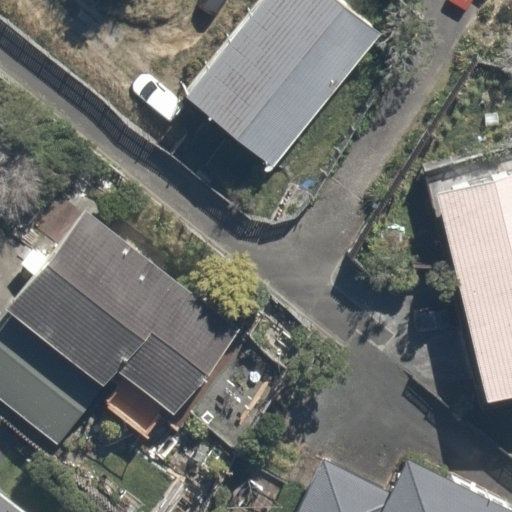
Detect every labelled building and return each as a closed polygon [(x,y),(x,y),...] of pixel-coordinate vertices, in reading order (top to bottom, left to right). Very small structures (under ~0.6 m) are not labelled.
[(393,24),(364,0),(254,0),(180,90),(274,168),(393,24)] [(511,164),(426,188),(485,406),(511,398),(511,164)] [(234,324),(83,210),(0,319),(0,404),(65,454),(123,378),(168,412),(234,324)] [(511,511),(511,508),(397,459),(387,483),(316,453),(290,511),(511,511)] [(31,511),(0,487),(0,511),(31,511)]
